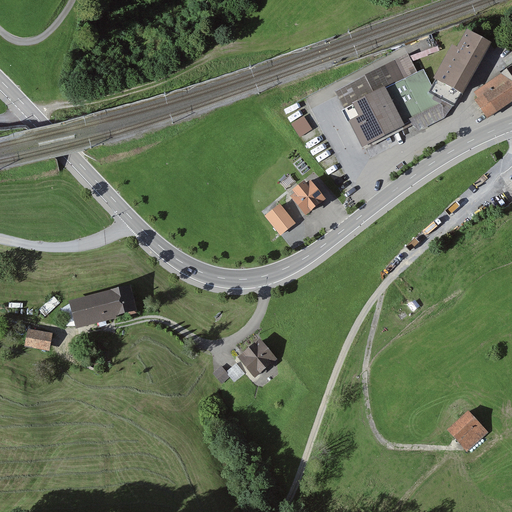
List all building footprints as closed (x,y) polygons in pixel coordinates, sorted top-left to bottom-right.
[(432,86),(428,92),(444,101),(453,105),(487,44),(467,33),(458,50),(453,47),(432,86)] [(346,108),(343,109),(363,147),(441,107),(444,101),(428,92),(432,86),(423,70),(416,74),(407,56),(337,92),(346,108)] [(511,68),(476,92),(490,114),(511,99),(511,68)] [(302,138),(314,129),(305,116),(293,125),(302,138)] [(323,199),(311,183),(307,186),(304,183),(295,190),(297,193),(293,196),(306,212),(323,199)] [(293,223),(279,207),(267,216),(281,233),(293,223)] [(131,288),(70,302),(76,329),(116,320),(115,315),(136,310),(131,288)] [(51,335),(26,331),(24,347),(48,351),(51,335)] [(257,340),(235,358),(252,379),(274,361),(257,340)] [(229,379),(220,368),(212,374),(221,386),(229,379)] [(481,427),(465,411),(446,431),(467,452),(484,436),(478,430),(481,427)]
